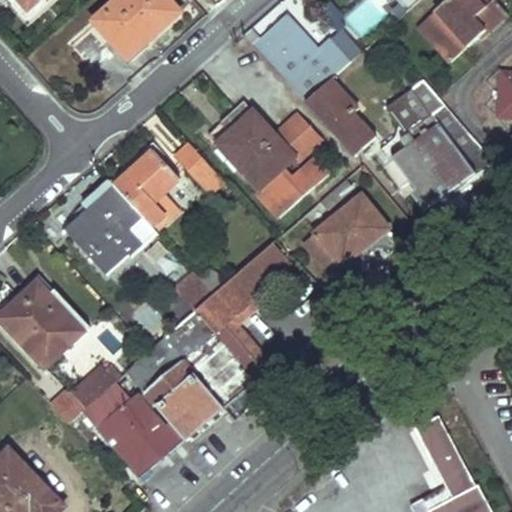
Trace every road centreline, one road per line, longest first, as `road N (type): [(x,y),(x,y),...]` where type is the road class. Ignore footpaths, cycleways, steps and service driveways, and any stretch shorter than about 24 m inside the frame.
road 1 (primary): [(208,511),(386,352),(511,259)]
road 2 (residential): [(79,152),(257,0)]
